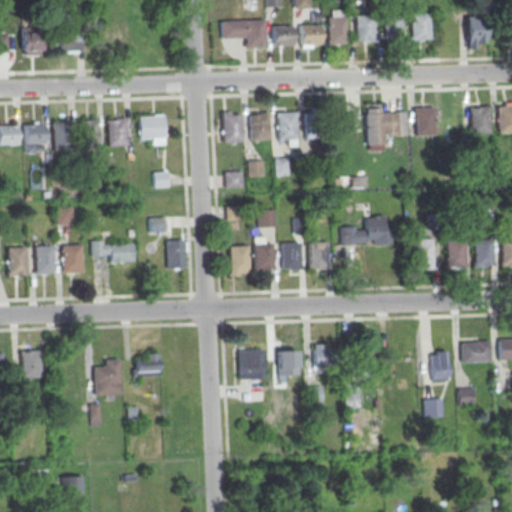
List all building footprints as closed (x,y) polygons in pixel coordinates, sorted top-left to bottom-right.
[(292,0),(293,8),(309,7),(308,0),(292,0)] [(409,14),(428,13),(429,40),(410,41),(409,14)] [(382,15),(401,14),(402,41),(383,42),(382,15)] [(354,16),(373,15),(374,42),(355,43),(354,16)] [(327,17),(346,16),(347,43),(328,44),(327,17)] [(465,46),(485,46),(485,16),(465,16),(465,46)] [(220,22),(262,20),(264,47),(244,48),(244,38),(221,39),(220,22)] [(298,25),(318,24),(319,44),(299,45),(298,25)] [(270,26),(291,25),(291,45),(271,46),(270,26)] [(40,54),(40,32),(20,32),(20,54),(40,54)] [(76,51),(76,33),(54,33),(54,51),(76,51)] [(496,107),(511,106),(511,133),(497,134),(496,107)] [(405,135),(404,111),(382,111),(382,107),(363,107),(363,150),(383,149),(383,135),(405,135)] [(468,108),(488,107),(489,134),(470,135),(468,108)] [(413,109),(432,108),(433,135),(414,136),(413,109)] [(303,113),(322,112),(323,139),(304,140),(303,113)] [(247,114),(266,113),(268,140),(249,141),(247,114)] [(276,113),(295,113),(296,140),(277,141),(276,113)] [(221,115),(240,114),(241,142),(222,142),(221,115)] [(137,117),(158,116),(158,135),(138,135),(137,117)] [(105,119),(125,118),(126,145),(107,146),(105,119)] [(78,121),(97,120),(99,147),(79,148),(78,121)] [(51,124),(69,123),(70,150),(52,151),(51,124)] [(0,125),(15,125),(16,144),(0,144),(0,125)] [(22,125),(42,125),(43,143),(23,144),(22,125)] [(300,155),(316,155),(316,172),(300,172),(300,155)] [(273,158),(286,158),(287,175),(273,175),(273,158)] [(245,161),(261,160),(262,177),(246,178),(245,161)] [(151,172),(167,171),(167,188),(151,188),(151,172)] [(224,172),(240,171),(240,188),(224,189),(224,172)] [(477,193),(493,193),(494,209),(478,210),(477,193)] [(224,204),(240,204),(241,220),(225,221),(224,204)] [(54,208),(70,207),(70,224),(55,225),(54,208)] [(256,210),(272,209),(272,226),(256,227),(256,210)] [(424,214),(440,213),(440,230),(424,231),(424,214)] [(363,229),(363,219),(372,219),(372,216),(383,215),(384,229),(389,228),(389,245),(372,245),(372,240),(365,240),(365,243),(354,243),(354,246),(339,246),(338,226),(354,226),(354,230),(363,229)] [(147,218),(163,217),(163,234),(147,235),(147,218)] [(290,218),(302,217),(302,234),(291,235),(290,218)] [(184,268),(184,239),(164,239),(164,268),(184,268)] [(411,240),(430,239),(432,266),(413,267),(411,240)] [(499,240),(511,239),(511,266),(500,267),(499,240)] [(444,241),(463,240),(464,268),(445,268),(444,241)] [(471,241),(490,240),(491,267),(472,268),(471,241)] [(131,241),(89,241),(89,260),(131,260),(131,241)] [(306,242),(325,241),(326,268),(307,269),(306,242)] [(279,243),(298,242),(299,269),(280,270),(279,243)] [(251,244),(270,243),(272,270),(252,271),(251,244)] [(60,246),(78,245),(79,273),(61,274),(60,246)] [(33,247),(51,246),(52,274),(34,275),(33,247)] [(226,247),(245,246),(247,273),(227,274),(226,247)] [(6,249),(24,248),(25,276),(7,277),(6,249)] [(497,338),(511,338),(511,358),(497,359),(497,338)] [(459,341),(487,340),(487,361),(459,361),(459,341)] [(311,372),(327,372),(327,344),(311,344),(311,372)] [(261,349),(237,348),(237,374),(260,375),(261,349)] [(38,349),(19,349),(19,377),(38,377),(38,349)] [(285,380),(285,375),(296,375),(296,349),(275,349),(275,380),(285,380)] [(428,351),(428,381),(447,381),(447,351),(428,351)] [(133,353),(133,376),(158,376),(158,353),(133,353)] [(117,394),(117,359),(101,359),(101,368),(92,368),(92,394),(117,394)] [(305,385),(305,405),(320,405),(320,385),(305,385)] [(356,407),(356,385),(342,385),(342,407),(356,407)] [(456,405),(471,405),(471,388),(456,388),(456,405)] [(439,416),(439,398),(422,398),(422,416),(439,416)] [(96,403),(87,403),(87,426),(96,426),(96,403)] [(81,475),(60,475),(60,495),(65,495),(65,504),(81,504),(81,475)]
